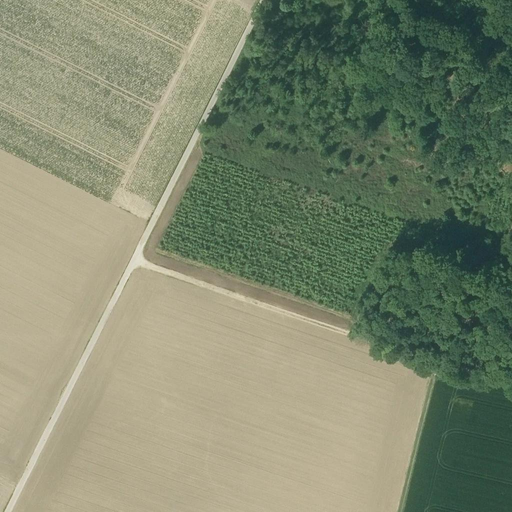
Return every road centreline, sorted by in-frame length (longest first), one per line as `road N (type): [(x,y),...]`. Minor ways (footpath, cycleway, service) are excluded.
road 1 (track): [(7,511),(264,0)]
road 2 (track): [(132,262),(511,381)]
road 3 (track): [(399,511),(435,363)]
